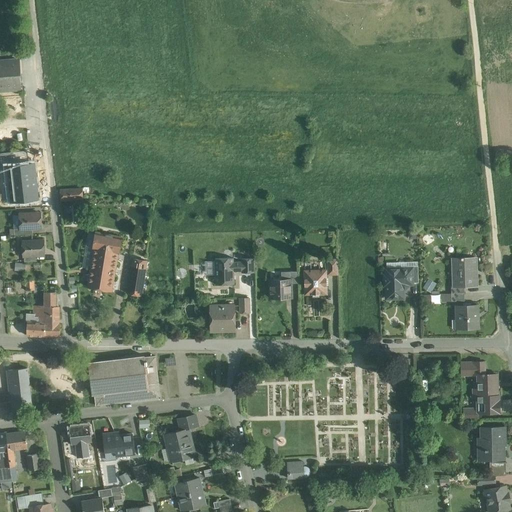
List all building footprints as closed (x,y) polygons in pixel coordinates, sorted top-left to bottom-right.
[(12,62),(0,62),(0,89),(21,88),(20,75),(21,75),(20,60),(11,61),(12,62)] [(13,152),(0,153),(0,156),(1,167),(2,167),(10,166),(10,165),(14,165),(13,152)] [(14,165),(10,165),(10,166),(2,167),(5,192),(34,189),(31,163),(14,165)] [(82,189),(61,190),(62,200),(82,199),(82,189)] [(41,213),(20,214),(20,228),(20,229),(32,228),(41,228),(41,213)] [(121,237),(96,232),(93,249),(118,254),(121,237)] [(44,241),(23,242),(23,244),(22,244),(20,247),(20,252),(22,254),(23,254),(23,256),(36,255),(45,255),(44,241)] [(118,254),(93,249),(87,287),(112,291),(118,254)] [(215,258),(215,285),(235,284),(234,270),(241,270),(241,272),(254,272),(254,258),(241,259),(241,261),(233,261),(233,257),(215,258)] [(461,258),(452,258),(453,286),(464,286),(477,286),(476,258),(463,258),(461,258)] [(147,261),(133,259),(128,294),(141,296),(147,261)] [(338,259),(327,259),(327,271),(327,274),(327,275),(338,275),(338,259)] [(418,266),(406,266),(406,268),(412,268),(412,283),(419,283),(418,266)] [(406,268),(386,269),(386,275),(384,277),(384,283),(387,285),(386,285),(387,298),(404,298),(403,289),(402,287),(405,284),(412,284),(412,283),(412,268),(406,268)] [(326,270),(305,271),(305,278),(304,278),(305,286),(306,294),(312,293),(312,294),(313,294),(313,296),(319,296),(319,294),(320,294),(320,293),(326,293),(326,286),(327,286),(327,278),(326,278),(326,274),(327,274),(327,271),(326,271),(326,270)] [(281,280),(270,280),(271,298),(291,297),(291,283),(290,279),(290,271),(281,272),(281,280)] [(298,271),(290,271),(290,279),(291,283),(299,283),(298,271)] [(432,291),(436,282),(428,278),(424,287),(432,291)] [(34,279),(26,280),(26,291),(34,290),(34,279)] [(55,292),(44,291),(44,299),(55,300),(55,292)] [(249,297),(240,298),(241,313),(249,312),(249,297)] [(234,305),(210,306),(210,309),(208,309),(208,317),(211,317),(211,330),(235,329),(234,305)] [(44,306),(35,306),(34,314),(34,317),(40,317),(40,322),(45,322),(44,306)] [(55,306),(44,306),(45,322),(45,336),(60,337),(60,324),(58,324),(58,306),(55,306)] [(478,306),(456,306),(457,328),(479,328),(478,306)] [(40,317),(34,317),(34,314),(27,313),(26,322),(28,322),(40,322),(40,317)] [(40,322),(28,322),(27,336),(45,336),(45,322),(40,322)] [(132,357),(122,358),(111,360),(100,361),(89,362),(88,362),(92,395),(93,395),(95,394),(96,405),(105,404),(105,405),(105,404),(106,404),(116,403),(127,402),(136,401),(138,401),(138,400),(149,399),(161,398),(156,356),(145,357),(145,356),(144,356),(138,357),(132,357)] [(485,362),(461,362),(461,375),(476,375),(476,371),(485,371),(485,362)] [(28,368),(7,370),(11,402),(8,403),(9,412),(32,410),(28,368)] [(485,371),(476,371),(476,375),(478,375),(478,388),(473,388),(473,397),(477,397),(497,396),(497,374),(485,374),(485,371)] [(497,396),(477,397),(478,408),(464,408),(464,419),(479,419),(479,413),(500,413),(500,400),(499,400),(498,396),(497,396)] [(90,425),(70,427),(72,444),(88,442),(92,441),(90,425)] [(149,426),(142,427),(145,439),(152,438),(149,426)] [(505,427),(481,427),(482,438),(479,438),(480,441),(480,449),(482,451),(485,451),(485,460),(496,460),(496,457),(504,457),(504,438),(505,438),(505,427)] [(188,429),(166,434),(169,448),(191,442),(188,429)] [(25,431),(6,434),(8,449),(8,450),(13,449),(27,447),(25,431)] [(133,434),(115,436),(114,433),(103,434),(105,452),(115,451),(116,456),(135,453),(133,434)] [(6,434),(0,434),(0,450),(3,450),(8,450),(8,449),(6,434)] [(88,442),(76,443),(78,457),(89,456),(88,442)] [(191,442),(169,448),(172,462),(194,456),(191,442)] [(8,450),(9,458),(10,458),(11,466),(16,466),(13,449),(8,450)] [(8,450),(3,450),(5,467),(10,466),(11,466),(10,458),(9,458),(8,450)] [(38,454),(27,455),(29,470),(40,468),(38,454)] [(303,462),(287,463),(288,478),(304,478),(304,477),(306,477),(308,476),(309,475),(310,473),(310,471),(309,469),(308,467),(306,467),(303,467),(303,462)] [(506,462),(493,463),(493,476),(495,476),(506,475),(506,462)] [(145,465),(133,467),(136,481),(149,478),(145,465)] [(5,467),(0,467),(0,476),(1,483),(13,481),(10,466),(5,467)] [(222,466),(211,469),(212,475),(224,473),(222,466)] [(168,472),(169,478),(182,475),(180,469),(168,472)] [(493,476),(477,476),(478,485),(496,484),(495,476),(493,476)] [(199,478),(176,483),(179,497),(202,491),(199,478)] [(506,486),(485,490),(486,490),(484,492),(485,496),(487,496),(489,511),(498,511),(510,509),(508,502),(510,501),(508,493),(507,493),(506,486)] [(111,488),(98,490),(100,498),(112,496),(111,488)] [(153,488),(147,489),(150,503),(157,501),(153,488)] [(202,491),(179,497),(182,510),(205,505),(202,491)] [(42,493),(25,495),(27,508),(31,507),(44,504),(42,493)] [(230,499),(213,502),(215,509),(220,508),(231,505),(230,499)] [(104,511),(102,500),(82,503),(83,511),(84,511),(83,511),(104,511)] [(44,504),(31,507),(31,511),(52,511),(52,510),(51,509),(50,503),(44,504)]
